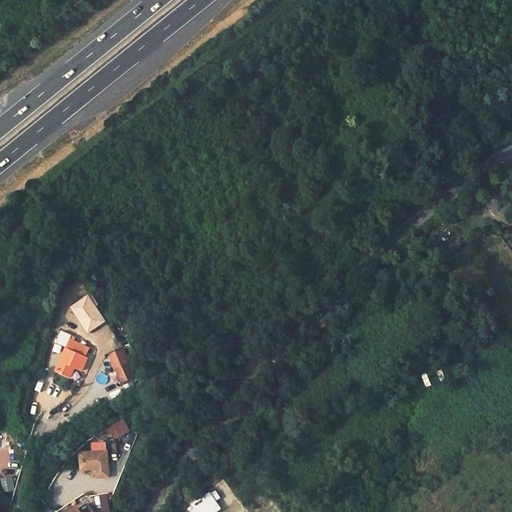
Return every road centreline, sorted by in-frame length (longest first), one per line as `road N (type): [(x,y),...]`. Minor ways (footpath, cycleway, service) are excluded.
road 1 (unclassified): [(153,511),(253,379),(380,248),(511,151)]
road 2 (motorway): [(0,162),(201,0)]
road 3 (motorway): [(157,0),(0,127)]
road 4 (residential): [(99,357),(84,388),(37,437),(22,511)]
